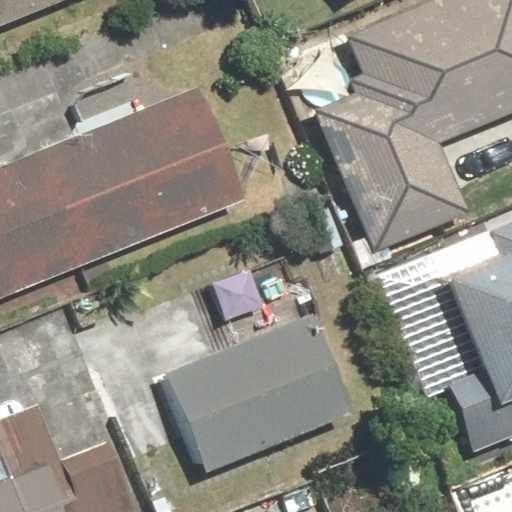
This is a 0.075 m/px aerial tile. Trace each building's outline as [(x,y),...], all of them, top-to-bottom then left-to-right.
[(0,0),(0,25),(60,0),(0,0)] [(353,89),(316,105),(377,245),(473,203),(443,134),(511,104),(511,0),(427,0),(351,33),(367,69),(348,77),(353,89)] [(0,292),(241,191),(195,82),(0,164),(0,292)] [(503,247),(444,273),(500,398),(511,392),(511,218),(494,226),(503,247)] [(352,414),(313,313),(167,370),(206,471),(352,414)] [(0,511),(137,511),(109,441),(59,462),(35,403),(0,416),(0,511)]
